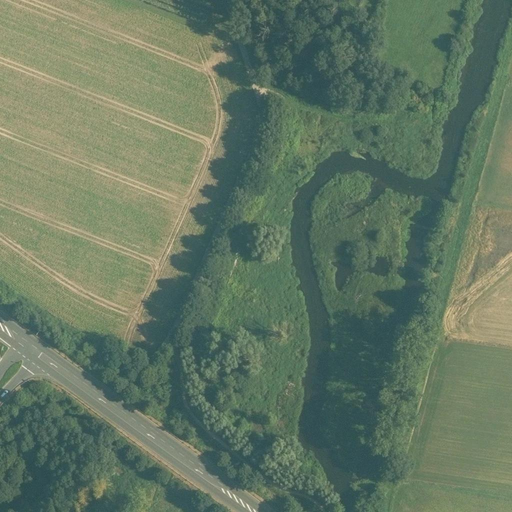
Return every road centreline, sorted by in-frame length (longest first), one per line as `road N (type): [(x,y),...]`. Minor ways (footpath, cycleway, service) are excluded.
road 1 (track): [(225,0),(262,127),(169,338)]
road 2 (primary): [(38,354),(252,511)]
road 3 (track): [(432,123),(255,88)]
